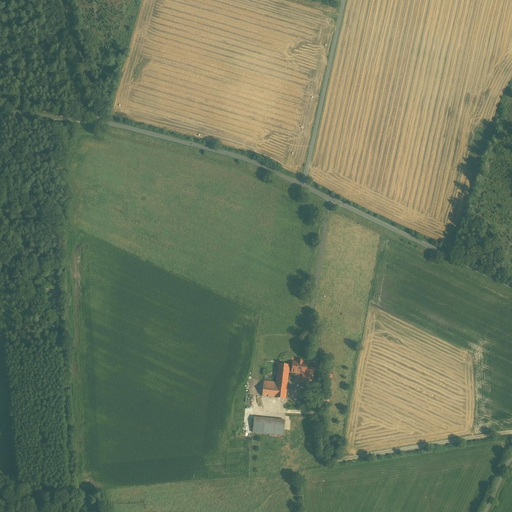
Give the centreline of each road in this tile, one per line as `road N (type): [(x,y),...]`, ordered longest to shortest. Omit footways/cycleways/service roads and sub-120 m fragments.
road 1 (unclassified): [(301,185),(250,161),(143,132),(0,111)]
road 2 (track): [(511,432),(334,458),(326,455),(317,412),(286,411)]
road 3 (unclassified): [(511,287),(301,185)]
road 4 (residential): [(301,185),(343,0)]
road 5 (track): [(63,0),(96,122)]
